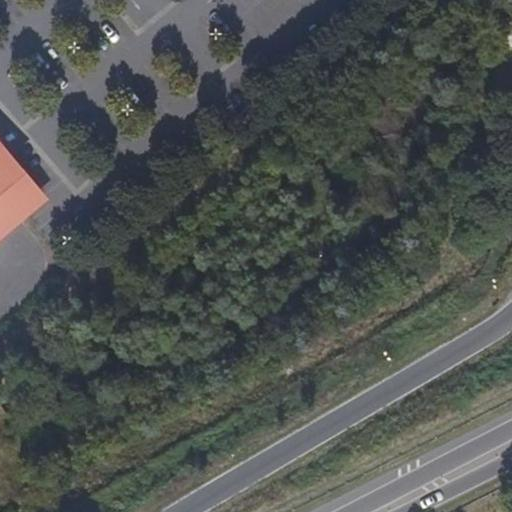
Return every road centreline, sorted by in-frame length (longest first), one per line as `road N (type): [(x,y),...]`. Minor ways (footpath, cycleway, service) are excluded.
road 1 (primary): [(511,309),(181,511)]
road 2 (unknown): [(36,132),(88,197),(222,102)]
road 3 (primary): [(511,431),(361,511)]
road 4 (unknown): [(163,28),(36,132)]
road 5 (unknown): [(222,102),(342,0)]
road 6 (primary): [(397,511),(511,456)]
